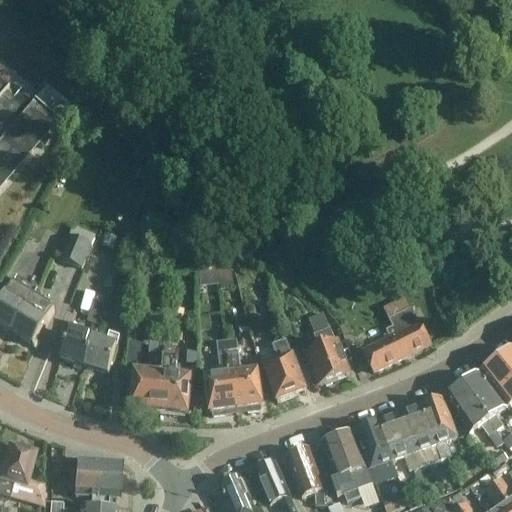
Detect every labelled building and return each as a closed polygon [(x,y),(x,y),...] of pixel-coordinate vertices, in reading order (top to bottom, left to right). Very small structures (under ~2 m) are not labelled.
[(0,189),(37,146),(42,150),(47,143),(43,140),(56,124),(20,94),(13,102),(0,91),(0,126),(3,129),(0,132),(0,189)] [(161,146),(143,129),(129,160),(154,169),(161,146)] [(161,181),(169,184),(174,173),(165,170),(161,181)] [(256,251),(237,229),(223,242),(242,263),(256,251)] [(92,248),(68,238),(58,262),(82,272),(92,248)] [(231,273),(219,274),(220,289),(221,293),(226,293),(233,292),(232,277),(231,273)] [(0,306),(0,328),(12,336),(26,311),(37,294),(16,281),(0,306)] [(37,294),(26,311),(12,336),(33,348),(53,316),(41,308),(45,300),(41,298),(41,296),(37,294)] [(412,311),(410,312),(404,301),(383,312),(393,330),(385,334),(390,343),(364,356),(374,375),(407,359),(407,358),(429,347),(412,311)] [(324,318),(310,323),(315,337),(314,338),(315,339),(320,351),(307,356),(320,390),(349,379),(336,345),(334,346),(324,318)] [(74,323),(69,335),(60,362),(85,370),(94,344),(82,340),(86,328),(74,323)] [(117,351),(116,351),(119,339),(109,336),(106,347),(94,344),(85,370),(108,378),(117,351)] [(126,367),(138,368),(137,377),(135,377),(132,412),(158,415),(162,377),(164,353),(164,349),(149,347),(148,363),(142,362),(143,349),(140,349),(141,343),(130,342),(129,348),(127,348),(126,367)] [(239,354),(238,354),(237,343),(226,345),(236,413),(262,409),(258,376),(242,378),(239,354)] [(286,344),(272,349),(279,367),(265,373),(277,405),(305,395),(286,344)] [(217,357),(221,380),(206,382),(210,416),(236,413),(226,345),(217,346),(218,357),(217,357)] [(176,381),(178,355),(164,353),(162,377),(158,415),(187,417),(191,382),(176,381)] [(511,354),(498,365),(511,382),(511,354)] [(511,382),(498,365),(481,378),(507,411),(511,406),(511,382)] [(481,378),(464,390),(496,434),(503,429),(496,419),(507,411),(481,378)] [(464,440),(469,437),(469,438),(481,430),(488,440),(496,434),(464,390),(446,403),(462,427),(457,429),(464,440)] [(443,404),(422,412),(435,451),(440,464),(451,460),(446,447),(458,443),(443,404)] [(420,413),(400,420),(419,471),(429,468),(425,454),(435,451),(422,412),(420,412),(420,413)] [(380,427),(378,427),(392,466),(404,462),(409,475),(419,471),(400,420),(380,427)] [(378,427),(357,435),(371,474),(382,469),(387,483),(397,479),(392,466),(378,427)] [(344,498),(346,505),(360,500),(357,493),(372,487),(353,437),(321,448),(335,484),(331,485),(337,500),(344,498)] [(0,468),(0,497),(8,500),(9,494),(12,483),(24,486),(33,456),(31,455),(26,452),(22,452),(10,449),(4,467),(1,466),(0,468)] [(324,494),(308,453),(286,462),(302,502),(315,497),(316,510),(325,510),(324,494)] [(487,466),(494,473),(507,462),(501,454),(487,466)] [(67,472),(67,482),(118,484),(119,466),(76,463),(76,472),(67,472)] [(280,504),(283,511),(294,511),(274,467),(255,476),(270,509),(280,504)] [(504,476),(500,470),(488,478),(492,484),(504,476)] [(459,492),(473,486),(469,476),(455,482),(459,492)] [(499,511),(511,511),(511,510),(496,487),(493,489),(486,479),(475,487),(469,492),(474,498),(477,501),(486,494),(491,500),(499,511)] [(249,481),(241,482),(219,491),(228,511),(253,511),(250,503),(257,500),(249,481)] [(67,482),(66,490),(75,490),(74,498),(74,500),(84,501),(83,511),(98,511),(99,502),(114,503),(117,503),(117,501),(118,484),(67,482)] [(502,482),(496,487),(511,510),(511,496),(510,494),(507,490),(507,489),(502,482)] [(450,503),(455,511),(470,511),(467,507),(459,496),(450,503)] [(384,511),(402,511),(405,511),(401,499),(382,506),(384,511)] [(113,511),(114,510),(114,503),(99,502),(98,511),(62,511),(63,507),(50,506),(49,511),(113,511)]
